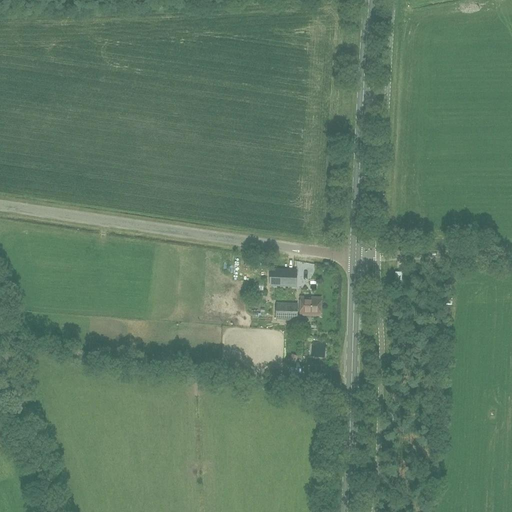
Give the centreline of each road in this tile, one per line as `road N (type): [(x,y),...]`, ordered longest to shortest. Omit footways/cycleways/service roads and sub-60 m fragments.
road 1 (unclassified): [(0,206),(355,255)]
road 2 (primary): [(347,511),(355,255)]
road 3 (primary): [(355,255),(368,0)]
road 4 (unclassified): [(355,255),(511,252)]
